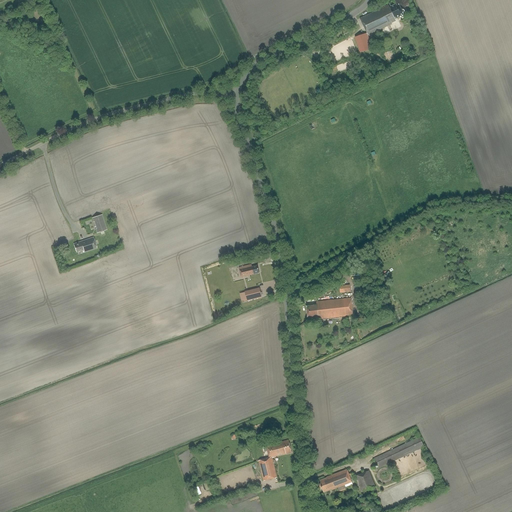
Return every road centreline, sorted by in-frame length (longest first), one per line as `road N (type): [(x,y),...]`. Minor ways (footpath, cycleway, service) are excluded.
road 1 (tertiary): [(312,511),(278,246),(237,95)]
road 2 (unclassified): [(0,164),(119,110),(188,94),(237,95)]
road 3 (tertiary): [(237,95),(257,63),(369,0)]
